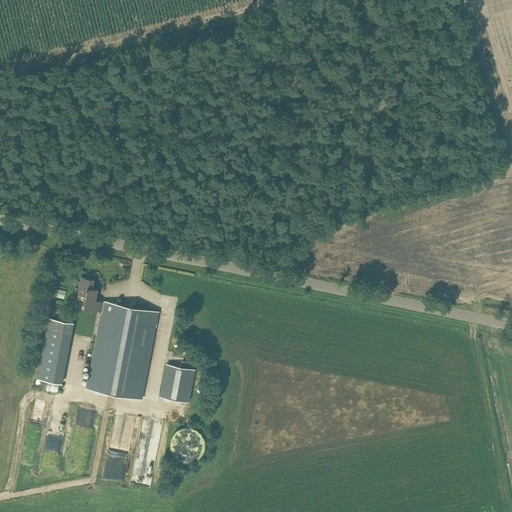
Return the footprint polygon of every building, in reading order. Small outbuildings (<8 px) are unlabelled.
[(142,399),(157,321),(158,311),(104,301),(103,302),(95,300),(98,289),(92,288),(94,279),(81,276),(78,294),(86,295),(84,308),(102,312),(87,388),(142,399)] [(62,384),(71,335),(47,330),(37,379),(62,384)] [(166,364),(159,397),(189,402),(195,370),(166,364)] [(148,436),(151,420),(143,418),(133,467),(152,471),(159,438),(148,436)] [(172,435),(170,440),(169,445),(170,450),(172,455),(175,459),(180,462),(185,463),(190,463),(195,462),(199,459),(203,456),(205,451),(206,446),(206,441),(204,436),(201,432),(196,429),(191,427),(186,427),(181,428),(176,431),(172,435)]
